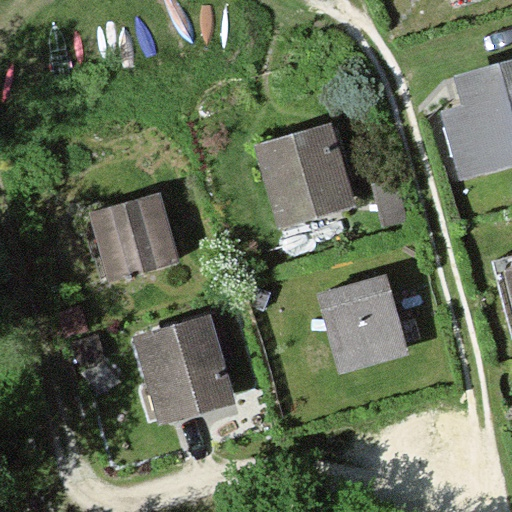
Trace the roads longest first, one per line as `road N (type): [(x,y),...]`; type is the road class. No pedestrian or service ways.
road 1 (track): [(497,511),(442,258),(387,70),(368,29),(318,0)]
road 2 (track): [(422,511),(343,483),(265,472),(211,473),(147,499),(79,505)]
